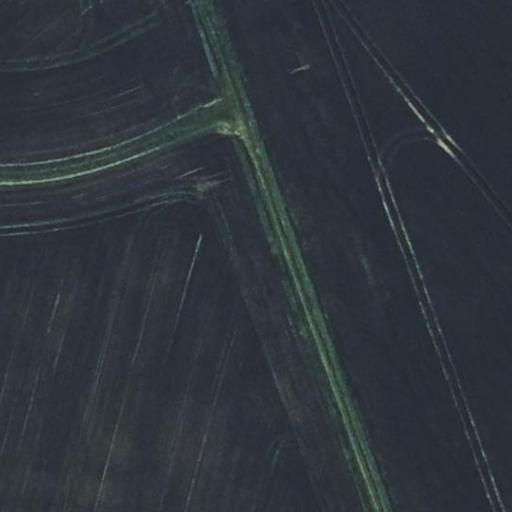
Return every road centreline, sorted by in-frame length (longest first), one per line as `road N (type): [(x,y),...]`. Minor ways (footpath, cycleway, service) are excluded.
road 1 (track): [(207,0),(379,511)]
road 2 (track): [(0,179),(46,185),(96,178),(235,87)]
